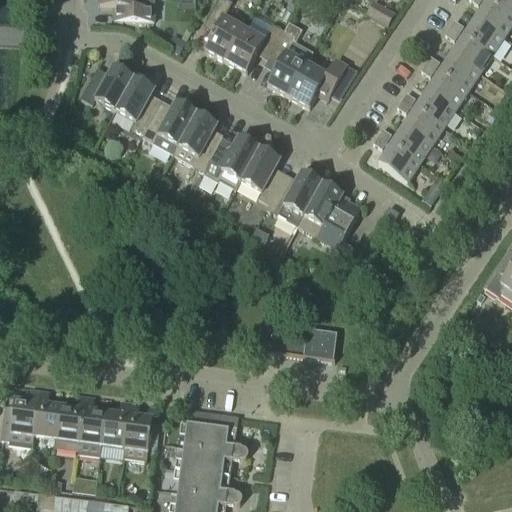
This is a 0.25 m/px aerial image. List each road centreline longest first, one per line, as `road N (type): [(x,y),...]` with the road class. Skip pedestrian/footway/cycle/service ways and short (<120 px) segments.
road 1 (residential): [(385,400),(0,361)]
road 2 (residential): [(63,41),(130,47),(320,155)]
road 3 (residential): [(385,400),(511,209)]
road 4 (residential): [(320,155),(424,0)]
road 5 (residential): [(444,511),(409,417),(385,400)]
